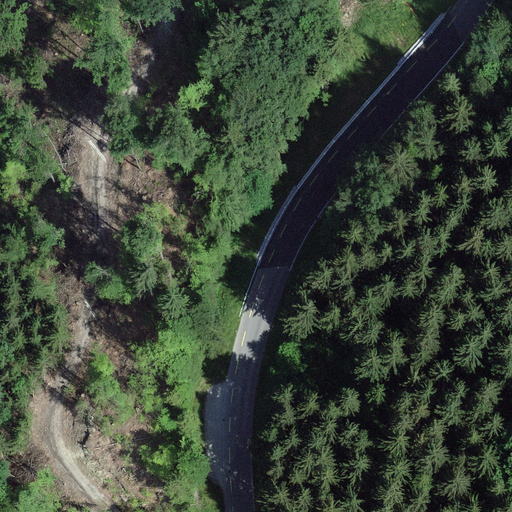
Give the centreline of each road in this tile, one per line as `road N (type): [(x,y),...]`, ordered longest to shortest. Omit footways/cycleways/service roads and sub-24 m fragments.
road 1 (tertiary): [(476,0),(339,161),(289,238),(248,360),(242,511)]
road 2 (track): [(178,0),(166,36),(119,107),(100,171),(97,300),(55,407),(57,444),(109,511)]
road 3 (track): [(361,511),(383,408),(431,288),(511,181)]
